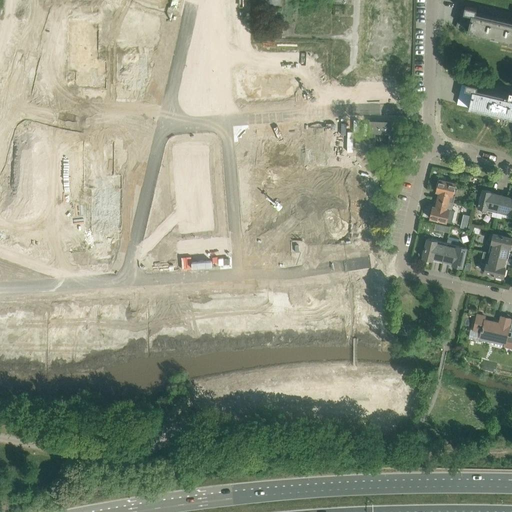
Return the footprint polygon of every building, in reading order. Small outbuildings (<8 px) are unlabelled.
[(399,39),(400,26),(400,0),(239,0),(239,3),(255,2),(255,0),(356,0),(356,9),(366,9),(366,24),(356,24),(355,37),(353,37),(353,52),(315,55),(315,46),(293,48),(294,57),(284,58),(285,60),(273,61),(271,37),(288,36),(286,16),(263,10),(246,11),(248,33),(237,34),(242,94),(275,92),(274,78),(286,77),(287,91),(347,86),(346,72),(364,71),(363,84),(398,85),(399,39)] [(511,16),(465,6),(465,8),(461,7),(456,27),(468,30),(468,31),(511,40),(511,16)] [(511,90),(510,90),(509,95),(477,88),(478,85),(466,82),(466,85),(462,84),(457,104),(469,107),(511,117),(511,90)] [(402,122),(370,120),(369,146),(375,146),(375,145),(376,133),(389,133),(389,140),(383,139),(383,146),(401,147),(402,122)] [(341,123),(330,124),(331,144),(352,143),(350,129),(341,130),(341,123)] [(277,135),(263,136),(264,157),(278,156),(278,162),(287,161),(286,148),(278,148),(277,135)] [(207,136),(172,138),(173,148),(179,224),(213,221),(207,144),(208,144),(207,136)] [(249,146),(243,147),(244,158),(264,157),(263,136),(249,137),(249,146)] [(352,143),(331,144),(332,158),(353,156),(352,143)] [(353,156),(332,158),(333,171),(354,169),(353,156)] [(232,164),(232,182),(257,181),(257,163),(232,164)] [(354,169),(333,171),(334,185),(355,183),(354,169)] [(438,191),(436,198),(454,203),(456,195),(454,194),(456,183),(446,180),(446,178),(441,177),(440,179),(439,179),(436,191),(438,191)] [(261,190),(250,191),(251,202),(271,201),(270,190),(274,189),(273,182),(261,183),(261,190)] [(497,216),(501,195),(490,192),(491,191),(482,189),(479,202),(478,204),(479,204),(478,208),(493,212),(492,215),(497,216)] [(511,197),(501,195),(497,216),(501,217),(502,213),(511,215),(511,197)] [(452,210),(454,203),(436,198),(434,206),(432,205),(429,217),(447,222),(450,210),(452,210)] [(271,201),(251,202),(251,214),(272,212),(271,201)] [(272,212),(251,214),(252,225),(273,224),(272,212)] [(365,214),(350,215),(352,235),(364,234),(363,225),(366,225),(365,214)] [(350,215),(339,216),(340,236),(352,235),(350,215)] [(339,216),(327,217),(329,237),(340,236),(339,216)] [(327,217),(316,218),(317,238),(329,237),(327,217)] [(316,218),(304,219),(306,239),(317,238),(316,218)] [(273,224),(252,225),(253,237),(274,235),(273,224)] [(451,226),(444,224),(443,231),(449,232),(451,226)] [(508,257),(511,240),(511,237),(494,233),(492,242),(490,253),(508,257)] [(274,235),(253,237),(254,248),(263,248),(264,254),(275,253),(274,235)] [(462,267),(466,247),(457,245),(459,238),(448,236),(447,243),(442,262),(462,267)] [(442,262),(447,243),(437,241),(437,240),(428,238),(425,250),(423,249),(422,255),(423,256),(423,257),(442,262)] [(484,251),(481,262),(486,263),(484,272),(496,275),(495,277),(501,278),(502,276),(503,277),(508,257),(490,253),(484,251)] [(99,313),(98,349),(263,350),(264,315),(99,313)] [(476,314),(473,330),(481,332),(480,337),(505,342),(504,347),(511,348),(511,321),(510,328),(508,328),(510,317),(501,315),(499,322),(484,319),(485,315),(476,314)] [(27,337),(29,349),(53,345),(48,319),(35,321),(37,335),(27,337)]
